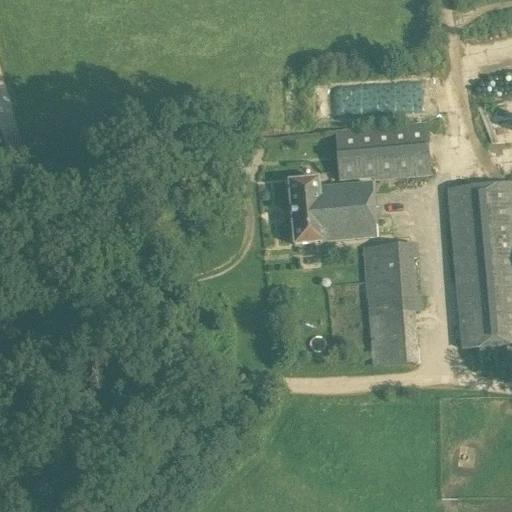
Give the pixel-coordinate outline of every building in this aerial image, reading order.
[(488,65),(490,92),(511,90),(511,76),(506,76),(506,64),(488,65)] [(426,125),(334,133),(339,183),(374,180),(374,183),(431,178),(426,125)] [(288,182),(294,246),(324,243),(376,238),(372,185),(319,189),(319,180),(288,182)] [(511,183),(446,190),(461,351),(511,346),(511,183)] [(363,249),(372,369),(419,365),(415,314),(422,314),(420,292),(416,293),(413,260),(418,260),(417,245),(363,249)]
